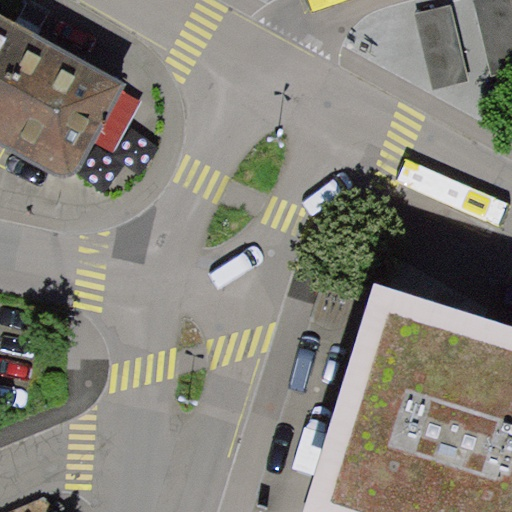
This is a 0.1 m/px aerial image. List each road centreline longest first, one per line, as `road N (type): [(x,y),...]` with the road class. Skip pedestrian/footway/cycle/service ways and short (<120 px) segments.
road 1 (tertiary): [(511,188),(297,73)]
road 2 (tertiary): [(297,73),(205,284)]
road 3 (tertiary): [(0,250),(205,284)]
road 4 (tertiary): [(205,284),(171,468)]
road 5 (residential): [(0,476),(77,457),(171,468)]
road 6 (tertiary): [(297,73),(160,0)]
